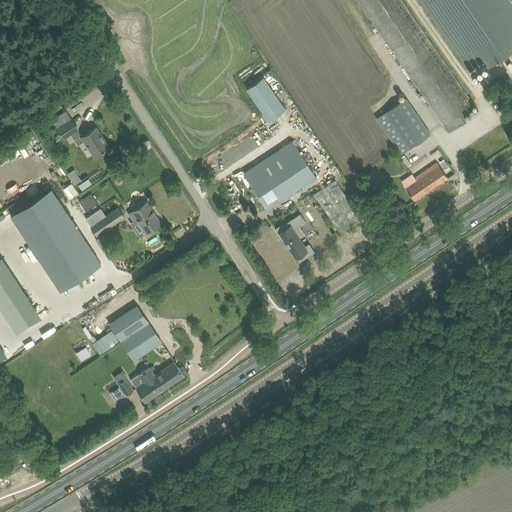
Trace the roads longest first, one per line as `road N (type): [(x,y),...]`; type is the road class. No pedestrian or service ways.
road 1 (primary): [(19,511),(511,192)]
road 2 (unclassified): [(57,510),(190,432),(511,217)]
road 3 (unclassified): [(281,323),(73,0)]
road 4 (unclassified): [(281,323),(57,473),(0,499)]
road 5 (unclassified): [(511,166),(281,323)]
